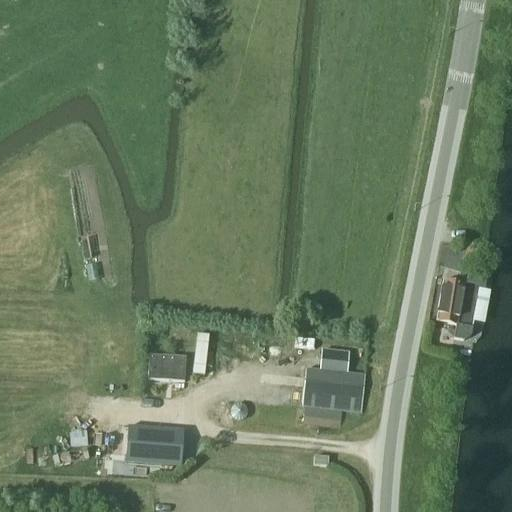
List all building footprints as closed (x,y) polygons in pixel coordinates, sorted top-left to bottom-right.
[(443,283),(435,322),(437,322),(437,324),(455,327),(453,341),(462,343),(470,338),(478,291),(484,292),(487,278),(459,273),(457,286),(443,283)] [(184,385),(186,361),(150,358),(148,382),(184,385)] [(289,369),(287,396),(304,397),(303,410),(329,413),(331,400),(342,401),(344,374),(340,374),(341,361),(315,359),(314,372),(289,369)] [(230,414),(230,415),(230,416),(230,417),(230,418),(231,419),(231,420),(232,420),(232,421),(233,422),(234,422),(234,423),(235,423),(236,423),(237,423),(237,424),(238,424),(239,424),(240,424),(240,423),(241,423),(242,423),(243,422),(244,422),(244,421),(245,421),(245,420),(246,419),(246,418),(247,417),(247,416),(247,415),(247,414),(247,413),(246,412),(246,411),(245,410),(245,409),(244,409),(244,408),(243,408),(242,407),(241,407),(240,407),(239,406),(238,406),(237,407),(236,407),(235,407),(234,407),(234,408),(233,408),(232,409),(232,410),(231,410),(231,411),(230,412),(230,413),(230,414)] [(181,468),(183,431),(125,429),(123,465),(181,468)] [(315,459),(314,468),(328,469),(330,460),(315,459)]
